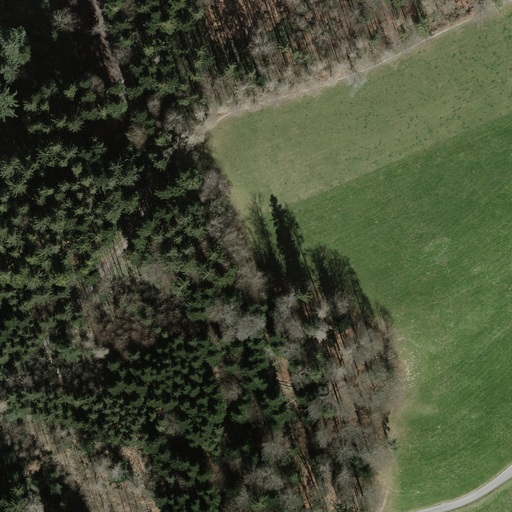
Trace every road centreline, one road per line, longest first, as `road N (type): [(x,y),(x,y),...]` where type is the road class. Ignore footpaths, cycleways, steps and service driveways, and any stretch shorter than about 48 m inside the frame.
road 1 (track): [(0,376),(39,351),(102,277),(155,186)]
road 2 (track): [(141,116),(100,0)]
